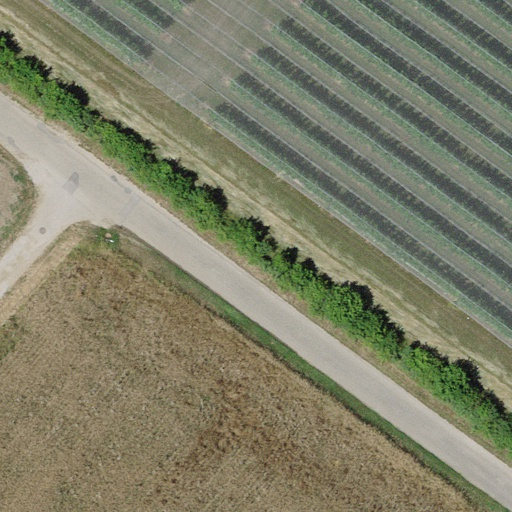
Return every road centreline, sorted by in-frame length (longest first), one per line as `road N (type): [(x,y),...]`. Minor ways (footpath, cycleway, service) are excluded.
road 1 (residential): [(511,486),(0,107)]
road 2 (track): [(0,274),(91,174)]
